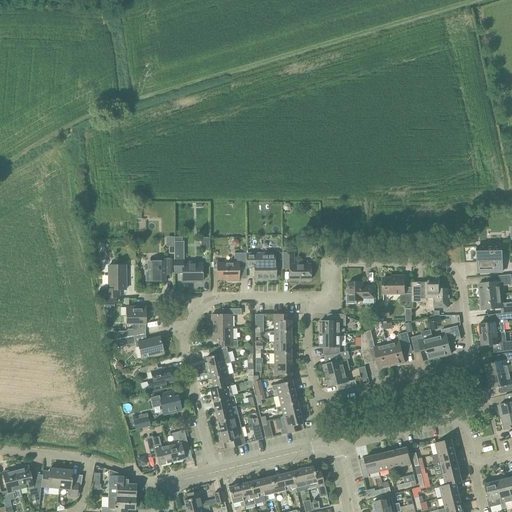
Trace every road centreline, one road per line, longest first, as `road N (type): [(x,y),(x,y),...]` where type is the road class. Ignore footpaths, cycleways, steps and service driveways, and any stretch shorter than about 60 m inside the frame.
road 1 (residential): [(470,363),(463,291),(446,266),(340,263),(327,295),(307,299)]
road 2 (residential): [(307,299),(307,352),(320,396),(470,363)]
road 3 (residential): [(214,472),(186,356),(187,325),(201,298)]
road 4 (residential): [(334,450),(460,417)]
road 5 (tertiary): [(334,450),(322,446),(214,472)]
